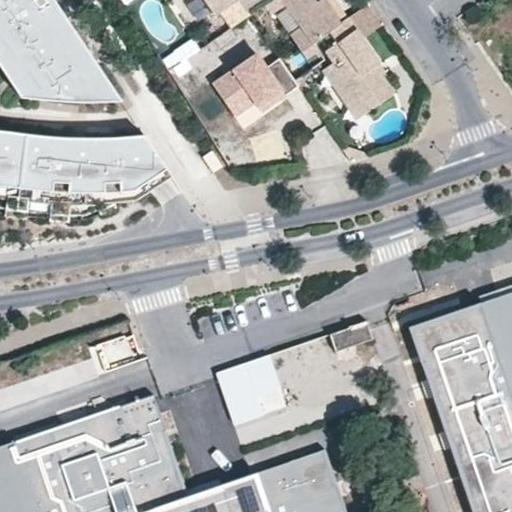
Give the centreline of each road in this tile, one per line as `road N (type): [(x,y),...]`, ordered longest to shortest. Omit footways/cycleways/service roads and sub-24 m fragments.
road 1 (tertiary): [(0,301),(365,234),(511,187)]
road 2 (tertiary): [(488,163),(380,197),(0,271)]
road 3 (residential): [(409,0),(463,78),(488,163)]
